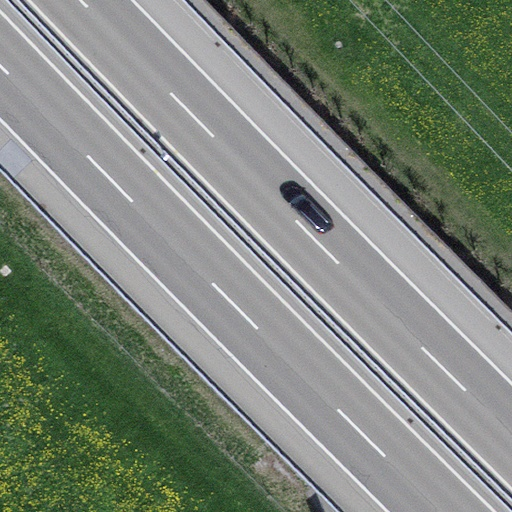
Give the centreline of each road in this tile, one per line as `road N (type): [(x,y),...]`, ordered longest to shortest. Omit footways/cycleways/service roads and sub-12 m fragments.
road 1 (motorway): [(0,67),(438,511)]
road 2 (motorway): [(511,434),(83,0)]
